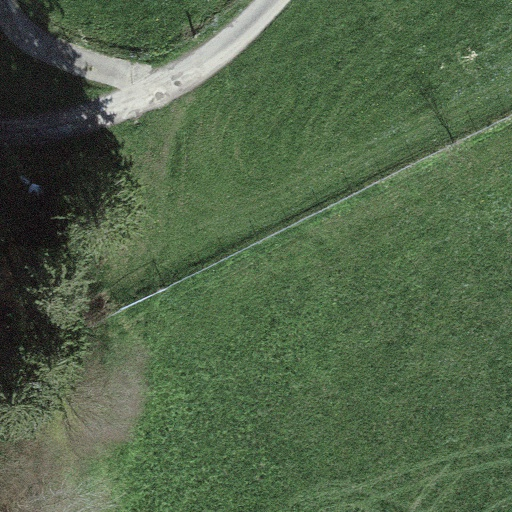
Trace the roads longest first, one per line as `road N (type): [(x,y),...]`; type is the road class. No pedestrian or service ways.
road 1 (unclassified): [(0,133),(117,109),(206,59),(272,0)]
road 2 (track): [(166,85),(57,56),(25,37),(0,1)]
